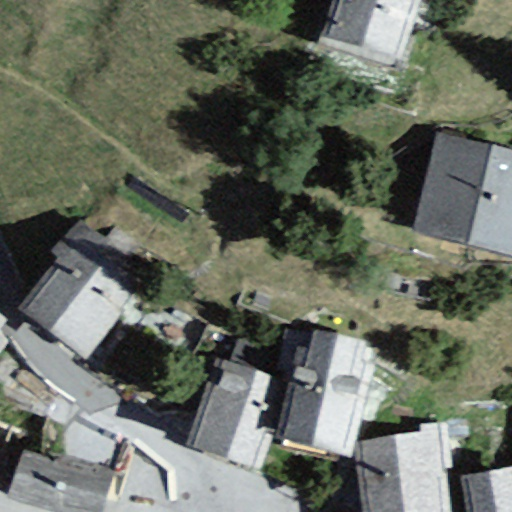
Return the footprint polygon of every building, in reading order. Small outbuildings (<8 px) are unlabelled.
[(374,0),(299,0),(279,48),(364,82),(398,8),(374,0)] [(498,172),(403,137),(364,245),(458,280),(498,172)] [(66,257),(28,303),(90,344),(133,282),(118,271),(132,255),(80,221),(59,247),(66,257)] [(263,335),(222,455),(294,479),(335,360),(263,335)] [(511,511),(511,411),(501,411),(495,511),(511,511)] [(0,425),(0,487),(61,511),(82,511),(93,487),(23,459),(31,438),(0,425)] [(411,511),(410,448),(319,449),(320,511),(411,511)] [(482,511),(480,487),(430,491),(431,511),(482,511)]
